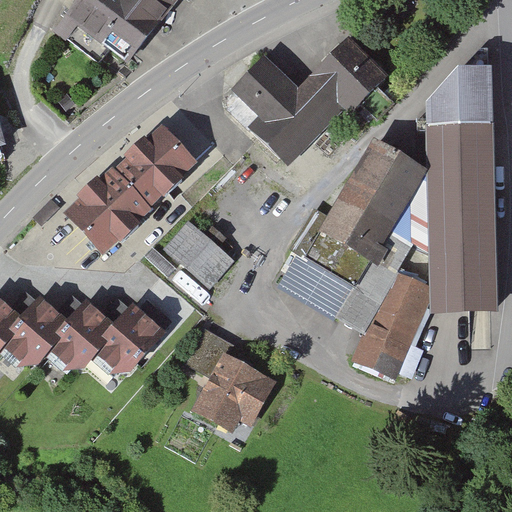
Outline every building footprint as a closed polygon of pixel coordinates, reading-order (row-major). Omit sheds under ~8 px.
[(183,0),(82,0),(55,34),(100,68),(110,55),(129,70),(183,0)] [(266,62),(228,100),(229,115),(289,172),(344,116),(351,121),(389,83),(349,43),(299,93),(266,62)] [(426,110),(427,177),(430,306),(431,323),(498,318),(493,74),(460,76),(426,110)] [(79,206),(64,219),(104,263),(118,248),(120,251),(142,231),(139,228),(163,205),(165,207),(185,188),(183,186),(199,170),(163,133),(148,146),(145,144),(123,164),(125,166),(101,187),(99,185),(77,204),(79,206)] [(427,177),(374,146),(320,236),(305,227),(290,254),(325,277),(313,297),(343,314),(337,325),(363,339),(351,365),(396,386),(430,306),(427,177)] [(206,240),(189,224),(164,254),(210,294),(235,266),(220,252),(228,242),(214,231),(206,240)] [(38,225),(18,243),(26,253),(46,234),(38,225)] [(22,325),(0,305),(0,361),(15,373),(39,373),(47,365),(64,378),(86,376),(94,368),(109,381),(133,380),(169,339),(134,309),(115,331),(84,309),(69,329),(39,305),(22,325)] [(245,353),(206,333),(186,369),(211,383),(192,415),(234,438),(241,426),(253,432),(278,386),(239,366),(245,353)]
